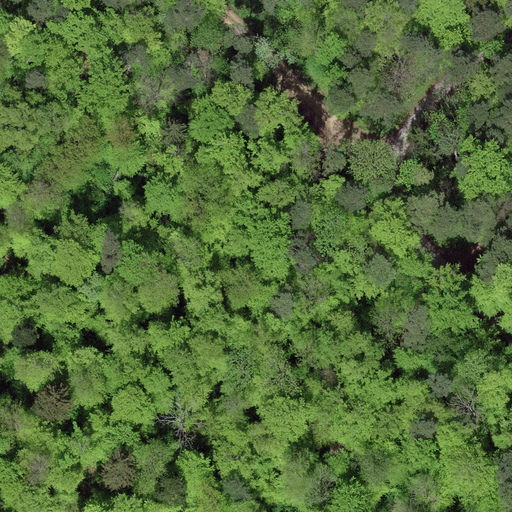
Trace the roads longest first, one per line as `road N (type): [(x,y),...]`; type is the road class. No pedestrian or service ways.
road 1 (track): [(226,0),(263,32),(411,230)]
road 2 (residential): [(328,511),(380,387),(451,270)]
road 3 (unclassified): [(411,230),(413,150),(429,112),(458,74),(511,47)]
